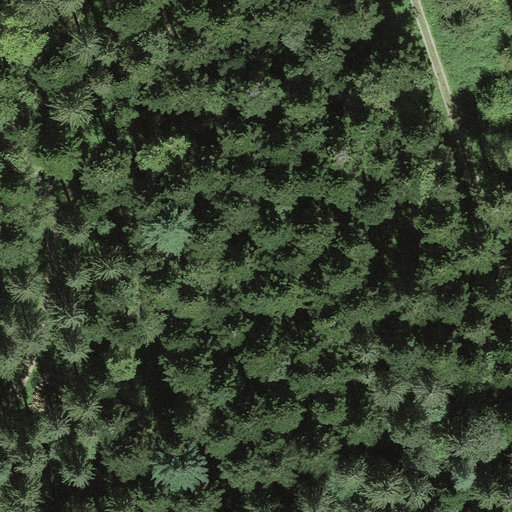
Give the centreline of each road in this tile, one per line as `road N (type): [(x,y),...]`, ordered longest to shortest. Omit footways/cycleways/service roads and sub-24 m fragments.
road 1 (track): [(0,406),(26,338),(45,249),(36,188),(0,124)]
road 2 (track): [(439,0),(511,188)]
